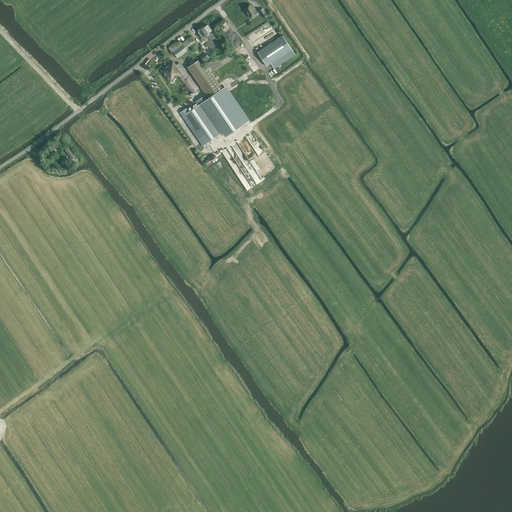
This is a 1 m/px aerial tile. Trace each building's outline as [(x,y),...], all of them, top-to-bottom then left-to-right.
[(257,13),(251,5),(249,6),(248,5),(246,7),(246,8),(245,9),(251,18),(257,13)] [(259,11),(264,18),(268,15),(264,8),(259,11)] [(266,33),(272,29),(268,22),(262,26),(266,33)] [(209,33),(212,31),(208,25),(205,27),(204,27),(201,29),(202,29),(198,32),(203,38),(206,35),(206,36),(208,35),(210,38),(210,39),(211,40),(215,38),(211,33),(210,34),(209,33)] [(226,34),(234,44),(239,40),(232,30),(226,34)] [(271,63),(292,49),(283,35),(258,52),(267,66),(271,63)] [(187,51),(197,44),(192,36),(182,44),(181,41),(177,44),(176,43),(169,48),(172,52),(173,52),(178,59),(188,51),(187,51)] [(275,68),(296,54),(292,49),(271,63),(275,68)] [(209,58),(205,53),(200,57),(204,61),(209,58)] [(224,132),(227,137),(250,121),(227,87),(223,89),(209,68),(206,70),(200,60),(189,67),(207,95),(196,102),(198,105),(204,102),(224,132)] [(199,88),(179,63),(176,65),(173,61),(161,70),(171,82),(179,76),(193,93),(199,88)] [(224,132),(204,102),(198,105),(189,111),(187,108),(180,113),(203,146),(224,132)] [(259,156),(266,151),(253,132),(247,137),(259,156)] [(244,162),(250,174),(256,171),(255,168),(253,169),(241,143),(234,146),(240,159),(237,160),(239,164),(244,162)] [(76,156),(70,148),(65,151),(72,159),(76,156)] [(207,163),(214,158),(212,155),(205,160),(207,163)]
